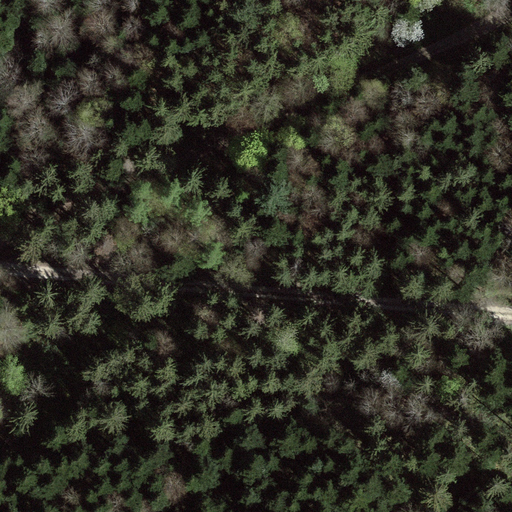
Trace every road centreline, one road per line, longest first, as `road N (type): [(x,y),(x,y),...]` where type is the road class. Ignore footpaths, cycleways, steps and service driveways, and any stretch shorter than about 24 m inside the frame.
road 1 (track): [(0,236),(498,0)]
road 2 (track): [(511,319),(0,275)]
